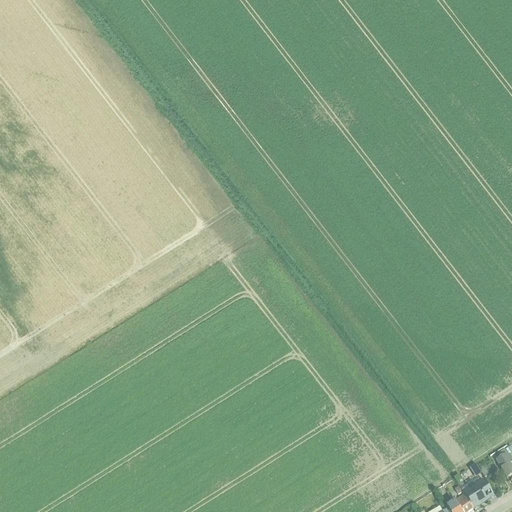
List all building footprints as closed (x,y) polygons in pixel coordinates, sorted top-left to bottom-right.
[(497,461),(496,462),(507,479),(511,475),(511,459),(509,455),(506,457),(505,456),(500,460),(498,457),(495,459),(497,461)] [(475,465),(471,467),(476,475),(480,472),(475,465)] [(464,496),(473,510),(491,498),(482,484),(464,496)] [(464,496),(455,502),(461,511),(470,511),(474,510),(473,510),(464,496)] [(461,511),(455,502),(446,508),(448,511),(461,511)]
